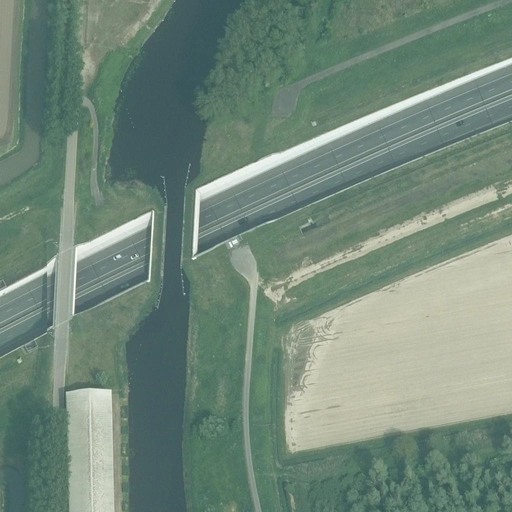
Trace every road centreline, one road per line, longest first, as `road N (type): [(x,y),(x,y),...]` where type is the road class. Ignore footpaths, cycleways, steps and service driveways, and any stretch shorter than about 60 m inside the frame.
road 1 (motorway): [(0,332),(201,229),(511,101)]
road 2 (motorway): [(511,76),(202,203),(0,306)]
road 3 (unclassified): [(65,255),(56,511)]
road 4 (unclassified): [(65,255),(78,0)]
road 5 (unclassified): [(257,511),(245,435),(253,283),(247,265)]
road 6 (track): [(281,511),(267,442),(273,314)]
